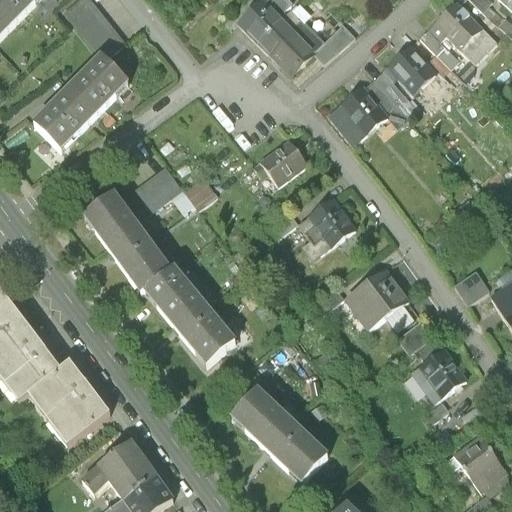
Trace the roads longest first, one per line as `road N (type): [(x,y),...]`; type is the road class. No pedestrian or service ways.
road 1 (residential): [(297,109),(412,252),(511,396)]
road 2 (secondary): [(7,225),(221,511)]
road 3 (residential): [(192,79),(185,93),(7,225)]
road 4 (residential): [(417,0),(297,109)]
